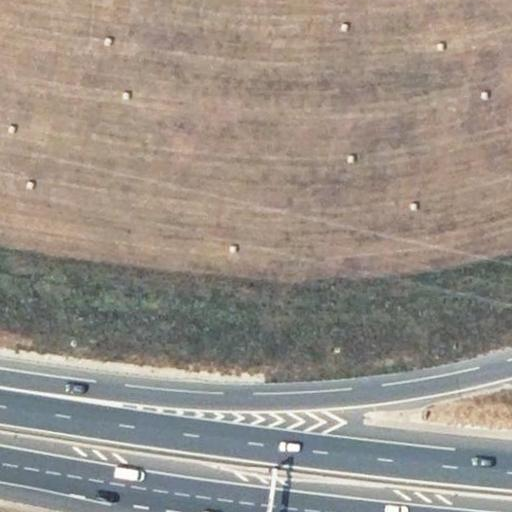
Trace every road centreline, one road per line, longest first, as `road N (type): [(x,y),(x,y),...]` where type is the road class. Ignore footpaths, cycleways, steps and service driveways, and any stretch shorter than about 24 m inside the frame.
road 1 (motorway): [(511,472),(0,402)]
road 2 (motorway): [(511,366),(443,384),(219,396),(0,373)]
road 3 (motorway): [(0,460),(317,511)]
